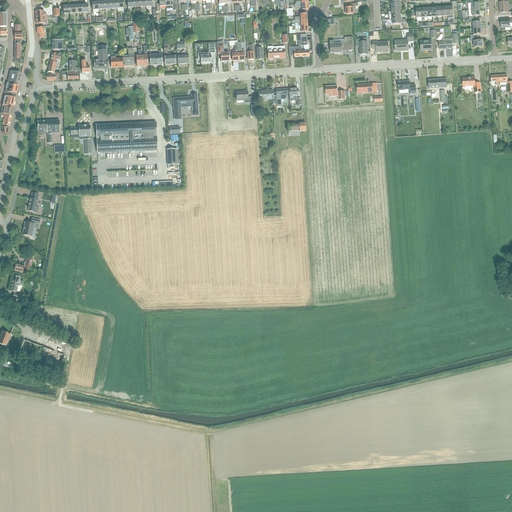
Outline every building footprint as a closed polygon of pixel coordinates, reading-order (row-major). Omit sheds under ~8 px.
[(166,9),(165,0),(158,0),(159,4),(156,4),(157,12),(160,12),(159,7),(166,6),(166,9)] [(171,0),(165,0),(166,9),(172,9),(172,11),(175,11),(175,3),(172,3),(171,0)] [(468,1),(469,10),(480,10),(480,3),(476,4),(476,1),(468,1)] [(500,13),(508,12),(507,9),(508,9),(508,2),(499,3),(500,13)] [(356,4),(345,5),(346,15),(354,14),(354,10),(356,9),(356,6),(358,6),(358,3),(356,3),(356,4)] [(480,16),(480,10),(469,10),(469,16),(470,20),(477,19),(477,16),(480,16)] [(470,20),(467,20),(467,21),(468,23),(470,23),(473,22),(473,29),(481,28),(481,22),(477,22),(477,19),(470,20)] [(510,19),(501,20),(501,28),(510,27),(510,23),(510,19)] [(482,35),(481,28),(473,29),(474,35),(471,35),(471,38),(478,38),(478,35),(482,35)] [(408,40),(395,41),(395,51),(403,50),(403,51),(408,51),(408,42),(414,41),(413,34),(413,30),(409,30),(410,35),(407,35),(408,40)] [(354,50),(353,41),(353,37),(345,38),(345,43),(342,43),(342,44),(334,44),(334,42),(330,42),(331,54),(333,54),(334,54),(342,53),(342,50),(349,50),(349,51),(354,50)] [(368,54),(367,42),(367,38),(359,38),(359,39),(356,40),(357,47),(360,47),(360,55),(368,54)] [(478,38),(471,38),(469,38),(469,42),(474,41),(474,48),(483,47),(482,41),(478,41),(478,38)] [(63,40),(52,41),(52,50),(63,49),(63,40)] [(301,41),(300,41),(301,47),(301,48),(301,50),(301,57),(309,57),(309,50),(304,50),(304,47),(303,41),(301,41)] [(424,43),(420,43),(421,51),(426,51),(425,50),(432,49),(431,41),(424,42),(424,43)] [(452,41),(439,42),(439,50),(444,49),(452,48),(452,41)] [(372,49),(376,49),(377,53),(381,52),(381,51),(388,51),(388,42),(378,43),(377,42),(372,42),(372,49)] [(209,53),(197,53),(198,59),(201,59),(201,63),(211,62),(211,55),(215,55),(215,44),(208,44),(209,53)] [(223,53),(223,45),(217,45),(217,54),(220,54),(221,62),(229,61),(228,52),(223,53)] [(99,67),(101,67),(101,69),(108,68),(107,59),(106,46),(97,47),(98,59),(93,59),(94,68),(99,68),(99,67)] [(285,50),(284,50),(284,47),(273,47),(267,47),(267,51),(268,59),(269,59),(269,60),(273,60),(273,59),(274,59),(274,58),(279,57),(279,59),(285,58),(285,50)] [(298,47),(293,48),(294,58),(301,57),(301,50),(301,48),(301,47),(298,47)] [(167,56),(167,53),(168,53),(168,48),(163,48),(164,65),(175,64),(175,55),(167,56)] [(134,67),(133,51),(133,49),(128,49),(128,57),(122,57),(123,67),(134,67)] [(158,54),(149,55),(150,66),(162,65),(161,51),(158,51),(158,54)] [(179,51),(176,51),(177,64),(188,64),(188,55),(180,55),(179,51)] [(50,62),(49,66),(56,67),(56,63),(57,63),(57,60),(60,61),(61,55),(61,53),(56,53),(56,54),(52,53),(50,62)] [(115,57),(111,57),(112,60),(111,60),(111,68),(122,67),(121,59),(116,59),(115,57)] [(75,61),(69,61),(69,71),(79,71),(79,68),(76,68),(75,61)] [(86,61),(81,61),(82,73),(89,72),(89,66),(86,66),(86,61)] [(19,84),(21,74),(10,71),(8,81),(13,82),(13,83),(19,84)] [(507,75),(491,76),(492,82),(496,82),(497,84),(497,86),(507,85),(507,82),(507,81),(507,75)] [(463,87),(474,86),(475,93),(481,92),(480,83),(475,83),(475,77),(471,78),(463,79),(463,87)] [(446,79),(428,80),(429,89),(447,88),(446,79)] [(410,82),(398,82),(399,91),(410,90),(410,94),(416,94),(416,85),(410,86),(410,82)] [(6,88),(4,95),(5,96),(8,96),(15,98),(18,86),(9,84),(7,83),(6,88)] [(372,84),(357,85),(357,94),(373,93),(377,92),(377,84),(372,84)] [(338,96),(339,100),(345,100),(345,91),(338,92),(337,86),(325,87),(326,95),(330,95),(330,97),(338,96)] [(285,95),(288,95),(288,89),(276,90),(276,95),(277,107),(281,107),(280,99),(286,99),(285,95)] [(298,89),(289,89),(289,101),(296,100),(297,106),(301,106),(300,99),(297,99),(296,96),(298,96),(298,89)] [(273,98),(273,105),(276,104),(276,107),(277,107),(276,95),(276,96),(273,96),(272,90),(264,91),(264,92),(258,92),(258,99),(273,98)] [(248,92),(236,92),(236,101),(246,100),(246,103),(253,103),(252,97),(248,97),(248,92)] [(187,98),(173,99),(175,120),(181,119),(180,107),(192,106),(193,116),(198,115),(197,95),(191,95),(191,97),(187,97),(187,98)] [(13,109),(15,98),(8,96),(5,96),(2,106),(8,107),(8,108),(13,109)] [(12,115),(13,109),(8,108),(8,107),(2,106),(1,113),(5,114),(12,115)] [(38,121),(38,133),(43,133),(43,132),(47,132),(47,133),(60,132),(59,120),(38,121)] [(144,123),(96,125),(97,139),(97,138),(97,139),(97,153),(116,152),(145,151),(157,150),(156,122),(144,123)] [(288,124),(288,131),(288,136),(300,136),(299,132),(306,132),(305,123),(288,124)] [(78,128),(70,128),(70,135),(79,135),(79,137),(87,137),(87,140),(87,143),(84,143),(85,154),(91,154),(90,139),(90,136),(90,125),(78,126),(78,128)] [(179,149),(167,150),(167,165),(180,165),(179,149)] [(30,198),(27,211),(38,213),(39,208),(36,208),(37,206),(38,200),(37,200),(38,194),(32,193),(31,198),(30,198)] [(25,222),(22,235),(32,237),(35,223),(39,224),(40,220),(32,219),(31,222),(32,223),(31,224),(25,222)] [(15,270),(14,271),(22,273),(23,269),(30,271),(32,260),(26,259),(25,262),(24,262),(24,266),(16,264),(15,267),(14,268),(14,269),(15,270)] [(10,289),(10,291),(16,292),(16,291),(19,292),(20,291),(21,287),(20,286),(18,285),(19,277),(13,276),(10,289)] [(2,331),(0,336),(0,344),(2,345),(0,351),(4,353),(9,342),(10,339),(11,335),(2,331)] [(24,340),(19,353),(59,369),(64,356),(24,340)]
